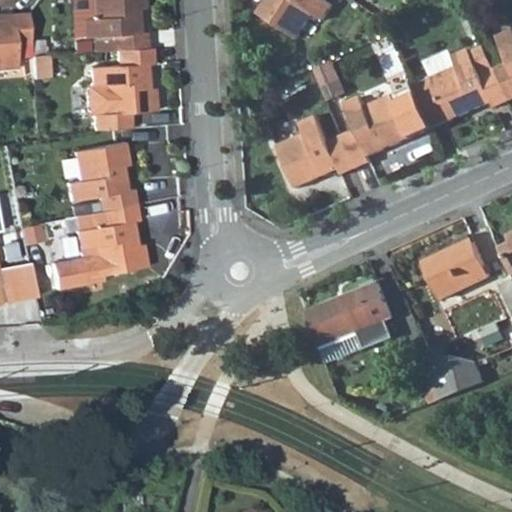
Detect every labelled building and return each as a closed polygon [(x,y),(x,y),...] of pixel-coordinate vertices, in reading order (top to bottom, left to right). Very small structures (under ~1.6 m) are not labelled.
[(92,45),(92,56),(117,55),(148,52),(146,38),(140,38),(138,14),(145,13),(143,0),(69,0),(72,42),(83,41),(83,43),(111,40),(112,44),(92,45)] [(321,0),(272,0),(261,17),(299,43),(316,18),(326,25),(336,11),(321,0)] [(14,48),(29,46),(27,18),(0,20),(0,74),(16,73),(14,48)] [(510,64),(495,71),(509,103),(511,101),(511,32),(499,38),(510,64)] [(495,71),(485,48),(473,54),(483,77),(495,71)] [(497,109),(509,103),(495,71),(483,77),(473,54),(470,49),(454,57),(459,69),(432,79),(451,121),(494,102),(497,109)] [(153,68),(153,52),(148,52),(117,55),(116,72),(90,73),(91,91),(102,91),(104,118),(94,119),(95,137),(132,133),(131,117),(157,115),(155,93),(149,93),(148,69),(153,68)] [(46,59),(30,61),(32,83),(48,81),(46,59)] [(432,79),(414,87),(433,129),(451,121),(432,79)] [(358,130),(342,137),(356,170),(372,163),(369,157),(412,137),(394,94),(366,107),(362,96),(346,104),(358,130)] [(343,176),(356,170),(342,137),(329,143),(317,117),(301,124),(306,135),(278,147),(297,190),(340,170),(343,176)] [(99,200),(102,215),(137,208),(133,193),(128,194),(124,170),(129,169),(124,146),(74,156),(79,185),(68,187),(72,204),(99,200)] [(140,222),(137,208),(102,215),(104,230),(78,236),(82,259),(51,265),(55,292),(85,287),(85,282),(149,270),(144,247),(139,248),(134,224),(140,222)] [(511,235),(510,236),(511,239),(511,243),(502,248),(511,270),(511,235)] [(463,247),(427,264),(443,301),(494,277),(478,244),(464,249),(463,247)] [(511,332),(506,335),(511,347),(511,281),(502,286),(511,308),(511,332)] [(382,284),(309,310),(321,346),(395,319),(382,284)] [(483,384),(478,364),(434,352),(437,379),(444,400),(483,384)]
